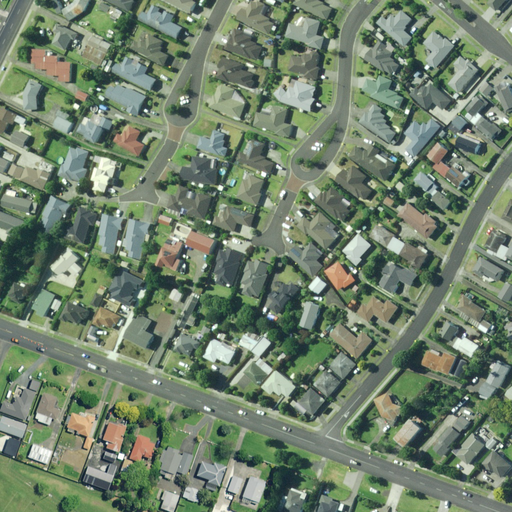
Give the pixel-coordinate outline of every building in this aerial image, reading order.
[(76,0),(76,2),(64,10),(71,21),(86,11),(90,0),(76,0)] [(133,1),(133,0),(107,0),(131,11),(136,2),(133,1)] [(165,0),(167,1),(192,13),(193,11),(197,2),(194,1),(194,0),(165,0)] [(262,14),(266,4),(259,1),(258,3),(253,0),(249,8),(248,10),(244,8),(238,19),(270,35),(276,24),(275,24),(270,21),(271,19),(262,14)] [(319,0),(296,0),(294,4),(298,6),(301,7),(329,20),(334,9),(325,5),(325,3),(319,0)] [(499,12),(508,0),(492,0),(489,4),(497,10),(499,12)] [(112,7),(104,3),(103,3),(100,9),(101,9),(100,11),(102,13),(103,10),(109,13),(112,7)] [(161,8),(155,5),(153,5),(150,11),(149,14),(145,12),(144,11),(140,20),(178,39),(184,28),(172,22),(173,20),(175,16),(166,11),(164,14),(159,12),(161,8)] [(407,27),(414,19),(403,10),(401,13),(398,16),(397,18),(395,16),(394,15),(389,20),(385,17),(384,16),(378,23),(383,27),(384,28),(394,37),(406,47),(411,41),(414,37),(406,30),(408,28),(407,27)] [(318,33),(319,31),(322,22),(307,18),(305,27),(296,25),(290,23),(287,37),(304,42),(310,43),(309,45),(309,46),(322,49),(325,37),(318,35),(318,33)] [(76,40),(80,33),(66,27),(58,23),(54,31),(59,33),(53,44),(67,51),(73,38),(76,40)] [(245,34),(246,32),(236,28),(234,32),(233,34),(232,34),(227,47),(226,49),(252,59),(252,57),(258,60),(259,57),(263,47),(257,45),(258,43),(252,41),(253,37),(252,37),(245,34)] [(444,37),(442,36),(442,35),(441,36),(436,31),(425,43),(427,45),(435,52),(430,58),(428,60),(438,69),(457,46),(456,44),(450,39),(448,38),(447,38),(446,40),(445,39),(445,38),(444,37)] [(162,51),(164,48),(162,47),(164,41),(150,34),(147,39),(142,36),(139,42),(137,41),(136,40),(132,48),(149,56),(148,58),(165,66),(170,55),(169,55),(163,52),(162,51)] [(113,45),(104,41),(94,36),(84,56),(105,67),(108,61),(105,60),(113,45)] [(387,70),(393,74),(395,72),(397,73),(401,66),(395,62),(396,60),(392,57),(395,53),(387,49),(389,46),(380,41),(376,48),(375,50),(373,49),(366,59),(386,72),(387,70)] [(46,70),(47,56),(47,50),(34,49),(33,61),(33,63),(37,64),(37,69),(46,70)] [(318,51),(316,51),(315,51),(312,53),(311,54),(307,53),(305,55),(303,55),(303,57),(293,55),(290,71),(299,73),(306,74),(305,77),(318,80),(321,67),(318,67),(319,64),(320,55),(318,51)] [(58,76),(58,61),(59,56),(47,56),(46,70),(49,70),(48,76),(58,76)] [(474,63),(470,59),(468,61),(462,56),(455,64),(462,70),(451,83),(450,84),(459,92),(461,93),(477,74),(481,70),(480,69),(474,64),(474,63)] [(135,60),(129,57),(127,57),(124,63),(123,66),(119,64),(117,63),(113,72),(152,91),(158,80),(146,74),(147,72),(149,68),(148,67),(140,63),(138,66),(133,64),(135,60)] [(243,70),(244,66),(245,65),(225,57),(223,63),(221,62),(220,63),(219,68),(221,68),(218,76),(218,78),(231,82),(231,81),(236,83),(252,89),(253,86),(255,81),(252,80),(255,74),(254,74),(243,70)] [(58,61),(58,76),(61,76),(61,82),(71,82),(71,81),(72,62),(66,62),(58,61)] [(419,70),(414,75),(419,79),(423,73),(419,70)] [(393,82),(394,81),(381,75),(379,80),(378,82),(369,78),(364,89),(364,90),(373,94),(372,97),(401,109),(402,107),(406,98),(399,95),(400,94),(399,93),(390,90),(392,85),(393,82)] [(39,94),(40,92),(44,85),(32,80),(25,94),(26,106),(26,110),(34,110),(39,109),(39,99),(38,96),(39,94)] [(311,85),(298,81),(296,88),(291,87),(290,87),(288,93),(284,88),(283,87),(277,92),(275,94),(282,101),(312,112),(317,99),(314,98),(315,96),(315,95),(317,89),(317,87),(313,86),(311,85)] [(492,93),(496,88),(489,82),(482,90),(490,96),(491,94),(492,93)] [(417,88),(411,95),(427,109),(428,109),(435,102),(445,111),(446,109),(453,101),(433,83),(429,87),(429,86),(424,86),(420,90),(417,88)] [(511,87),(511,86),(506,88),(504,84),(498,87),(510,114),(511,112),(511,87)] [(128,89),(120,85),(119,85),(117,88),(112,85),(106,96),(129,108),(128,111),(130,112),(138,116),(139,114),(145,102),(148,97),(145,95),(129,87),(128,89)] [(236,89),(225,85),(224,85),(220,87),(217,93),(216,95),(215,95),(214,96),(211,104),(210,107),(222,111),(226,113),(235,116),(240,118),(241,119),(242,117),(247,104),(246,103),(233,98),(236,89)] [(89,95),(87,94),(80,90),(77,96),(76,97),(86,102),(86,100),(89,95)] [(489,106),(491,103),(481,94),(478,98),(477,97),(475,100),(476,100),(469,109),(477,116),(475,118),(472,115),(469,118),(473,121),(482,129),(490,136),(489,137),(491,138),(492,138),(494,140),(498,135),(500,137),(505,131),(501,128),(499,126),(496,123),(495,125),(489,120),(481,113),(488,105),(489,106)] [(384,109),(380,106),(377,104),(372,112),(370,114),(368,112),(362,120),(361,122),(392,143),(398,133),(392,129),(393,127),(392,127),(387,124),(389,121),(385,119),(387,116),(382,113),(384,110),(384,109)] [(287,121),(287,119),(289,110),(275,106),(272,116),(264,114),(258,112),(255,126),(278,132),(278,134),(291,137),(294,125),(286,123),(287,121)] [(20,116),(20,115),(3,107),(3,108),(0,113),(0,131),(5,134),(11,123),(13,124),(15,125),(16,123),(17,121),(25,125),(28,120),(26,119),(20,116)] [(55,127),(68,134),(74,123),(69,120),(71,115),(60,110),(58,115),(60,116),(55,127)] [(115,122),(114,121),(104,116),(100,124),(99,125),(90,120),(87,126),(84,124),(82,123),(78,132),(88,137),(87,138),(98,144),(102,137),(104,132),(106,130),(110,131),(115,122)] [(463,131),(469,123),(461,116),(454,123),(463,131)] [(425,148),(443,127),(434,119),(429,125),(427,123),(426,122),(423,126),(417,121),(406,134),(415,141),(407,150),(408,150),(417,158),(418,156),(425,148)] [(137,141),(140,135),(142,132),(131,126),(128,131),(126,130),(123,136),(120,135),(119,134),(115,141),(119,144),(118,145),(140,157),(140,156),(146,146),(137,141)] [(13,140),(25,147),(26,144),(29,146),(31,142),(28,140),(30,136),(28,136),(30,133),(20,128),(18,131),(18,130),(16,135),(14,139),(13,140)] [(223,132),(217,130),(216,130),(214,135),(213,138),(212,140),(204,137),(203,137),(199,146),(199,148),(221,156),(221,154),(226,156),(229,149),(224,147),(227,141),(224,140),(227,134),(222,133),(223,132)] [(482,145),(483,142),(463,134),(460,143),(458,147),(460,147),(467,150),(466,151),(470,152),(470,151),(471,152),(478,155),(482,145)] [(262,156),(263,154),(267,144),(254,139),(248,154),(243,152),(242,152),(238,161),(241,162),(244,163),(271,175),(273,172),(276,165),(276,163),(275,163),(268,160),(267,159),(267,158),(262,156)] [(448,155),(452,151),(441,143),(430,156),(439,163),(435,168),(442,174),(447,178),(448,177),(457,184),(456,185),(458,186),(458,185),(461,188),(465,183),(468,185),(471,181),(468,179),(472,174),(468,171),(466,174),(456,167),(454,170),(443,161),(448,155)] [(382,151),(375,146),(374,145),(371,150),(370,151),(367,149),(366,151),(359,146),(358,146),(350,157),(387,181),(398,165),(390,160),(390,161),(379,154),(380,154),(382,151)] [(0,153),(2,148),(0,147),(0,170),(6,174),(12,162),(0,156),(0,153)] [(84,168),(87,162),(90,152),(79,148),(78,150),(72,148),(67,160),(65,166),(62,165),(59,175),(65,178),(72,181),(73,179),(83,183),(88,170),(86,169),(84,168)] [(213,168),(214,159),(194,156),(193,164),(193,166),(193,168),(188,167),(185,166),(183,177),(183,179),(191,180),(191,181),(216,185),(218,169),(213,168)] [(111,165),(112,160),(103,157),(100,169),(98,168),(94,181),(96,181),(94,190),(105,193),(108,185),(111,186),(111,184),(117,167),(111,165)] [(27,169),(16,165),(12,174),(23,178),(27,169)] [(364,183),(369,177),(355,166),(350,172),(346,169),(337,181),(339,183),(361,199),(362,197),(366,200),(367,199),(373,191),(373,190),(364,183)] [(40,171),(30,167),(24,181),(46,190),(53,174),(42,169),(40,171)] [(436,183),(429,177),(424,172),(417,180),(426,189),(428,191),(432,194),(436,189),(437,190),(439,188),(436,184),(436,183)] [(261,193),(263,188),(266,181),(251,175),(249,181),(246,180),(245,179),(237,198),(259,206),(259,204),(263,194),(261,193)] [(407,193),(410,189),(402,182),(398,187),(406,194),(407,193)] [(188,197),(191,189),(181,186),(178,194),(177,196),(173,195),(172,195),(168,208),(182,213),(183,209),(184,209),(184,208),(189,210),(188,213),(205,220),(213,197),(199,192),(196,200),(188,197)] [(342,204),(347,198),(333,187),(329,192),(329,193),(327,191),(326,192),(325,194),(323,192),(316,201),(319,204),(339,220),(340,218),(344,221),(352,211),(351,211),(342,204)] [(19,192),(9,189),(4,207),(31,214),(32,212),(37,213),(40,203),(18,197),(19,192)] [(440,192),(437,190),(436,189),(432,194),(430,197),(446,211),(453,202),(453,201),(443,193),(441,191),(440,192)] [(72,205),(60,200),(52,196),(43,215),(44,216),(41,223),(40,224),(44,226),(41,231),(52,237),(64,214),(66,216),(72,205)] [(396,202),(395,201),(389,197),(385,203),(392,208),(395,203),(396,202)] [(511,200),(503,218),(511,221),(511,200)] [(416,207),(411,204),(410,203),(402,212),(401,214),(399,216),(429,240),(435,233),(440,227),(437,225),(439,222),(428,214),(426,216),(416,207)] [(98,214),(94,213),(92,212),(93,210),(80,206),(73,227),(68,225),(64,237),(66,238),(78,242),(83,244),(84,243),(85,238),(90,226),(90,224),(94,226),(98,214)] [(238,223),(251,228),(256,215),(229,206),(227,211),(226,211),(222,213),(221,217),(218,216),(217,216),(214,224),(228,230),(235,232),(238,223)] [(29,223),(0,210),(0,226),(10,231),(8,236),(10,236),(6,244),(18,249),(29,223)] [(336,240),(336,239),(326,230),(333,222),(322,212),(319,215),(318,214),(316,217),(316,218),(314,221),(312,223),(306,217),(300,224),(298,226),(307,235),(309,233),(327,250),(334,242),(336,240)] [(125,219),(113,216),(104,214),(100,235),(102,235),(99,245),(103,246),(102,252),(114,254),(115,248),(117,241),(119,229),(123,230),(123,228),(125,219)] [(152,224),(139,221),(132,220),(131,223),(127,240),(129,240),(127,246),(127,250),(130,251),(129,257),(141,259),(147,235),(149,235),(150,235),(152,224)] [(396,235),(386,229),(378,224),(371,237),(394,251),(400,240),(396,238),(397,236),(396,235)] [(501,257),(507,246),(503,244),(504,242),(508,236),(508,235),(499,231),(496,229),(495,228),(485,246),(490,249),(489,252),(494,254),(496,252),(495,254),(501,257)] [(211,252),(216,240),(216,238),(208,234),(207,236),(203,246),(202,248),(211,252)] [(366,239),(363,237),(360,234),(344,251),(349,256),(348,257),(358,266),(360,264),(363,261),(363,260),(361,258),(372,246),(372,245),(366,239)] [(179,258),(181,254),(180,254),(185,243),(171,237),(166,248),(165,248),(158,265),(160,266),(164,268),(165,269),(166,266),(179,272),(184,261),(179,259),(179,258)] [(418,249),(409,243),(408,242),(407,244),(400,240),(394,251),(411,261),(409,264),(421,271),(431,255),(429,255),(428,254),(429,251),(425,248),(423,251),(420,249),(419,248),(418,249)] [(314,278),(324,266),(318,261),(322,256),(317,252),(320,250),(312,242),(307,248),(306,249),(304,251),(299,246),(298,245),(291,253),(289,255),(312,275),(314,277),(314,278)] [(507,246),(501,257),(506,259),(505,261),(509,263),(510,260),(508,259),(509,257),(511,258),(511,245),(511,248),(507,246)] [(53,267),(62,275),(65,272),(66,274),(70,270),(77,276),(83,269),(76,263),(80,259),(68,247),(62,254),(64,256),(53,267)] [(244,254),(231,249),(229,248),(227,252),(222,250),(217,262),(219,262),(215,273),(216,274),(220,275),(217,283),(226,287),(227,285),(228,283),(231,285),(234,286),(234,284),(242,263),(240,262),(244,254)] [(11,254),(0,249),(0,258),(8,262),(11,254)] [(506,270),(482,256),(474,270),(476,271),(485,277),(487,274),(489,275),(491,276),(492,277),(500,281),(506,270)] [(262,261),(258,260),(258,259),(257,260),(256,263),(250,261),(250,262),(245,272),(246,272),(243,280),(242,283),(243,284),(247,285),(243,293),(252,298),(253,296),(254,294),(259,297),(260,297),(270,275),(268,275),(272,266),(270,265),(262,261)] [(344,267),(341,262),(340,262),(335,266),(328,271),(326,272),(340,291),(345,287),(346,288),(357,281),(352,274),(350,276),(347,272),(346,270),(344,267)] [(404,270),(394,264),(393,263),(391,266),(389,265),(384,273),(386,275),(380,285),(395,294),(400,286),(398,285),(401,281),(401,280),(404,282),(411,286),(413,287),(420,276),(408,269),(407,269),(404,270)] [(151,279),(145,277),(141,286),(146,288),(151,279)] [(321,293),(327,286),(328,285),(319,277),(310,287),(319,295),(321,293)] [(510,302),(511,298),(511,283),(508,281),(502,290),(500,294),(499,296),(510,302)] [(21,304),(29,289),(15,283),(8,296),(9,297),(12,298),(12,300),(21,304)] [(126,293),(139,300),(144,290),(131,283),(126,293)] [(301,289),(295,284),(294,283),(291,287),(286,283),(280,290),(279,291),(278,292),(277,292),(273,296),(272,298),(276,301),(270,307),(279,316),(294,299),(293,299),(301,289)] [(45,318),(56,295),(44,289),(34,309),(40,312),(38,315),(45,318)] [(180,302),(184,293),(175,289),(171,298),(172,299),(179,303),(180,302)] [(99,308),(105,296),(99,293),(93,305),(95,306),(96,306),(97,307),(98,308),(99,308)] [(475,300),(468,296),(465,295),(461,301),(462,302),(459,308),(464,311),(461,315),(461,316),(492,335),(495,330),(493,329),(495,326),(493,324),(488,321),(485,320),(483,323),(481,322),(488,311),(475,302),(474,302),(475,300)] [(400,308),(390,300),(386,304),(375,296),(369,306),(365,304),(364,305),(358,314),(371,323),(372,321),(376,315),(389,324),(390,322),(400,308)] [(58,310),(59,311),(63,302),(56,299),(52,308),(58,310)] [(192,315),(198,303),(191,300),(185,312),(192,315)] [(79,305),(80,303),(77,302),(76,304),(71,301),(62,320),(69,323),(70,321),(71,320),(78,323),(81,324),(82,323),(84,318),(87,320),(91,311),(89,310),(79,305)] [(319,305),(311,303),(309,302),(306,310),(301,326),(313,330),(317,319),(318,319),(318,318),(319,317),(318,317),(319,314),(319,313),(322,306),(319,305)] [(116,314),(105,308),(103,307),(95,324),(103,328),(104,325),(114,330),(114,329),(115,328),(117,323),(119,325),(123,317),(116,314)] [(125,338),(148,350),(156,336),(148,332),(153,321),(141,315),(138,320),(136,319),(125,338)] [(460,328),(450,321),(449,321),(446,326),(444,329),(441,334),(446,337),(452,340),(451,342),(450,343),(454,346),(460,337),(457,336),(455,335),(460,328)] [(349,331),(343,325),(341,324),(331,336),(359,359),(373,342),(375,341),(365,332),(360,338),(359,339),(349,331)] [(214,330),(207,326),(203,332),(210,336),(214,330)] [(192,338),(193,337),(190,335),(189,337),(184,334),(183,335),(177,348),(175,351),(182,354),(183,352),(191,356),(196,348),(199,350),(202,343),(192,338)] [(253,339),(249,337),(246,335),(241,344),(251,350),(255,352),(257,355),(261,358),(273,343),(265,337),(264,338),(261,342),(260,343),(256,341),(257,339),(255,337),(253,339)] [(481,346),(468,338),(466,337),(464,340),(460,337),(454,346),(459,349),(460,348),(474,357),(481,346)] [(224,344),(221,342),(214,339),(205,358),(217,363),(218,361),(219,359),(220,359),(221,360),(221,361),(224,362),(224,361),(231,364),(237,353),(236,353),(223,346),(224,344)] [(306,348),(310,344),(305,340),(301,345),(306,348)] [(459,357),(449,352),(447,351),(445,357),(441,355),(442,352),(434,349),(433,351),(429,350),(429,351),(423,364),(440,372),(441,370),(452,375),(459,357)] [(350,374),(358,365),(343,352),(331,367),(345,380),(348,377),(350,374)] [(265,362),(265,361),(262,359),(260,362),(259,363),(258,364),(255,362),(250,367),(245,373),(256,383),(255,383),(259,387),(260,386),(261,387),(271,375),(275,370),(270,366),(265,362)] [(511,367),(511,366),(499,359),(497,363),(494,370),(492,373),(488,381),(501,388),(506,377),(507,376),(508,375),(509,373),(511,367)] [(334,393),(343,383),(328,370),(327,371),(327,372),(325,373),(321,378),(315,385),(330,398),(332,395),(334,393)] [(292,382),(279,371),(278,371),(264,388),(273,396),(277,392),(282,396),(283,397),(285,394),(290,398),(299,388),(295,385),(296,384),(292,381),(292,382)] [(481,393),(492,399),(498,388),(487,382),(481,393)] [(0,411),(24,420),(34,392),(22,388),(20,394),(19,397),(13,395),(13,396),(10,404),(7,403),(4,402),(1,401),(0,404),(0,411)] [(322,396),(317,392),(312,388),(312,389),(311,389),(307,394),(307,395),(299,403),(314,416),(315,416),(321,410),(328,401),(322,396)] [(55,398),(44,394),(41,393),(34,412),(36,413),(33,418),(37,419),(36,420),(37,421),(48,425),(51,418),(54,420),(58,410),(57,409),(57,407),(52,405),(54,401),(55,398)] [(385,416),(397,420),(399,415),(402,416),(405,407),(395,403),(390,393),(381,397),(376,399),(379,404),(383,412),(385,416)] [(84,417),(72,413),(70,412),(69,416),(66,415),(63,424),(66,425),(65,427),(67,427),(66,430),(72,433),(73,430),(76,431),(75,433),(77,434),(78,433),(82,435),(86,436),(93,417),(87,415),(85,414),(84,417)] [(465,429),(470,422),(463,415),(456,423),(457,423),(454,427),(452,425),(450,427),(439,439),(441,440),(439,443),(437,445),(434,449),(444,457),(451,448),(450,447),(453,443),(462,433),(461,432),(464,428),(465,429)] [(474,425),(480,419),(477,417),(472,423),(474,425)] [(420,432),(423,429),(413,419),(409,424),(397,438),(400,441),(406,446),(407,447),(416,437),(419,439),(423,434),(420,432)] [(105,448),(107,448),(117,452),(122,438),(120,437),(125,424),(117,421),(117,423),(116,424),(116,425),(108,422),(107,422),(101,439),(105,441),(104,443),(106,444),(104,447),(105,448)] [(480,437),(477,434),(475,433),(463,446),(461,449),(462,450),(459,454),(458,455),(469,465),(478,456),(478,455),(479,455),(482,452),(481,452),(483,450),(487,445),(480,439),(480,437)] [(149,439),(138,435),(136,435),(132,446),(127,458),(138,462),(141,455),(143,456),(149,459),(151,453),(153,450),(151,449),(153,444),(148,442),(148,440),(149,439)] [(92,439),(88,437),(86,437),(84,443),(83,444),(82,447),(87,449),(87,450),(86,449),(85,452),(86,453),(89,454),(90,450),(88,449),(92,439)] [(10,443),(9,442),(4,440),(4,439),(0,438),(0,450),(9,454),(13,444),(10,443)] [(492,449),(498,442),(493,438),(491,440),(487,445),(489,446),(492,449)] [(35,445),(33,445),(32,444),(30,449),(29,452),(27,457),(46,464),(51,451),(36,446),(35,445)] [(100,446),(96,445),(95,444),(93,448),(88,462),(97,466),(101,456),(96,455),(100,446)] [(176,454),(177,451),(177,450),(166,446),(165,450),(162,449),(157,462),(160,463),(158,469),(159,469),(158,473),(164,475),(163,477),(167,478),(171,480),(173,474),(174,474),(175,471),(185,475),(192,456),(182,452),(181,455),(176,454)] [(511,463),(498,452),(497,451),(496,450),(483,464),(486,467),(494,474),(496,472),(503,478),(511,468),(511,463)] [(124,472),(127,472),(129,473),(133,461),(123,458),(119,470),(124,472)] [(225,466),(214,463),(213,462),(212,465),(200,461),(195,475),(207,479),(205,486),(205,488),(207,488),(213,491),(215,485),(218,486),(225,466)] [(154,466),(153,465),(148,463),(146,470),(152,472),(154,466)] [(236,494),(242,479),(232,475),(226,490),(231,492),(236,494)] [(249,502),(255,504),(256,502),(257,502),(264,485),(263,484),(264,482),(249,475),(246,483),(241,496),(242,497),(240,501),(248,504),(249,502)] [(110,484),(99,480),(98,480),(98,481),(96,487),(107,491),(110,484)] [(163,485),(172,489),(174,484),(164,481),(163,485)] [(197,502),(201,491),(198,490),(198,489),(190,487),(185,487),(182,496),(187,498),(186,499),(189,500),(188,503),(193,505),(194,501),(197,502)] [(170,511),(171,511),(178,496),(167,492),(167,491),(165,490),(165,491),(163,490),(160,499),(162,499),(159,508),(170,511)] [(301,511),(302,511),(306,499),(308,494),(303,492),(303,493),(292,490),(289,497),(284,496),(280,508),(284,509),(283,511),(284,511),(301,511)] [(337,511),(341,503),(335,500),(332,500),(333,498),(323,495),(320,502),(322,503),(318,511),(337,511)]
